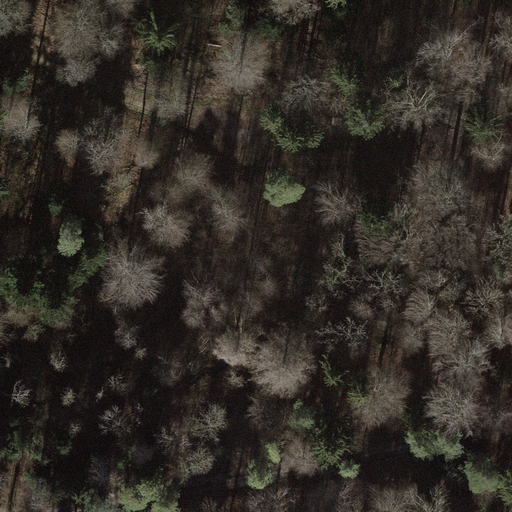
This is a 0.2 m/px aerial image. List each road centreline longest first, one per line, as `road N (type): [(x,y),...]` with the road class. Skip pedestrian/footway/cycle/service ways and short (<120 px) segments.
road 1 (track): [(511,419),(141,511)]
road 2 (track): [(0,39),(82,76),(239,127)]
